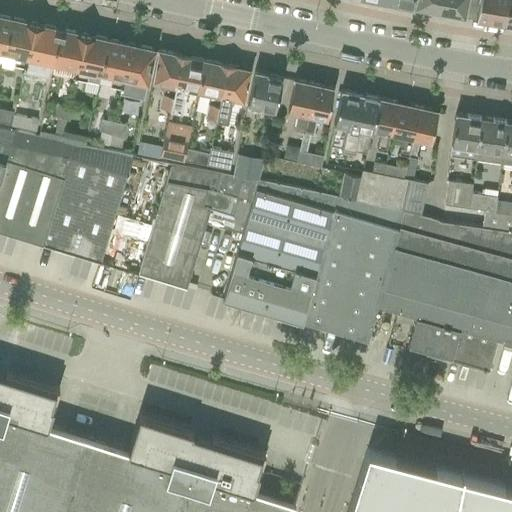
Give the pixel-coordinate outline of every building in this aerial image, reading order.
[(416,0),(415,7),(440,11),(441,0),(416,0)] [(441,0),(440,11),(465,16),(467,0),(441,0)] [(479,0),(475,19),(501,22),(504,0),(479,0)] [(511,0),(504,0),(501,22),(511,24),(511,0)] [(0,51),(3,52),(11,18),(0,15),(0,51)] [(14,64),(25,67),(34,23),(11,18),(3,52),(16,55),(14,64)] [(25,67),(24,72),(47,77),(50,63),(53,47),(58,28),(34,23),(25,67)] [(57,48),(54,63),(66,66),(64,75),(75,78),(84,33),(62,28),(57,48)] [(84,33),(75,78),(97,82),(99,73),(107,38),(84,33)] [(99,73),(97,82),(120,87),(130,43),(107,38),(99,73)] [(120,87),(119,93),(143,98),(147,83),(150,68),(154,49),(130,43),(120,87)] [(159,105),(170,108),(182,55),(158,49),(151,81),(164,84),(159,105)] [(187,89),(198,91),(204,59),(182,55),(170,108),(182,110),(187,89)] [(205,116),(216,119),(228,64),(204,59),(198,91),(197,92),(209,95),(205,116)] [(251,69),(228,64),(216,119),(227,121),(232,100),(244,102),(251,69)] [(248,104),(247,107),(259,109),(260,106),(276,110),(278,97),(282,78),(267,74),(267,73),(255,70),(251,90),(248,104)] [(294,129),(303,131),(314,83),(295,79),(288,110),(298,112),(294,129)] [(314,83),(303,131),(314,133),(317,116),(326,118),(333,87),(314,83)] [(342,89),(330,144),(367,152),(372,129),(378,96),(365,93),(364,94),(342,89)] [(397,100),(378,96),(372,129),(381,131),(377,148),(387,150),(397,100)] [(397,100),(390,133),(402,136),(398,158),(406,160),(407,155),(419,105),(401,101),(397,100)] [(56,104),(54,115),(68,120),(71,107),(56,104)] [(419,105),(407,155),(417,157),(421,140),(431,142),(434,129),(438,109),(419,105)] [(0,108),(0,122),(10,124),(12,113),(13,111),(0,108)] [(10,124),(10,125),(35,130),(38,118),(12,113),(10,124)] [(450,155),(476,158),(482,117),(456,113),(450,155)] [(476,158),(502,162),(507,120),(482,117),(476,158)] [(101,118),(99,129),(110,133),(113,120),(101,118)] [(113,120),(110,133),(123,138),(126,123),(113,120)] [(502,162),(511,163),(511,120),(507,120),(502,162)] [(0,175),(5,158),(14,130),(0,126),(0,175)] [(62,175),(72,141),(60,139),(14,129),(14,130),(5,158),(0,175),(0,229),(42,242),(62,175)] [(63,129),(60,139),(72,141),(73,142),(84,144),(86,134),(63,129)] [(164,135),(160,155),(183,160),(184,159),(186,148),(188,140),(164,135)] [(100,260),(132,153),(84,144),(73,142),(72,141),(62,175),(42,242),(100,260)] [(286,144),(283,157),(296,160),(298,149),(299,147),(286,144)] [(208,153),(206,164),(229,169),(233,151),(210,146),(208,153)] [(186,148),(184,159),(206,164),(208,153),(186,148)] [(298,149),(296,160),(320,166),(323,154),(298,149)] [(236,157),(233,173),(258,178),(262,163),(236,157)] [(252,200),(258,178),(171,161),(165,181),(137,271),(187,286),(206,222),(241,232),(252,200)] [(374,161),(372,171),(383,173),(385,163),(384,163),(374,161)] [(359,175),(354,199),(377,204),(422,212),(428,182),(402,177),(383,173),(372,171),(360,169),(359,175)] [(343,172),(339,195),(354,199),(359,175),(343,172)] [(302,320),(339,195),(258,178),(252,200),(241,232),(222,296),(302,320)] [(469,208),(471,193),(472,183),(448,180),(444,204),(469,208)] [(471,193),(469,208),(484,210),(494,211),(496,199),(496,196),(471,193)] [(397,225),(401,209),(377,204),(354,199),(339,195),(302,320),(338,331),(340,326),(363,333),(361,338),(367,340),(378,305),(397,225)] [(511,201),(496,199),(494,211),(484,210),(482,226),(511,230),(511,201)] [(498,338),(511,341),(511,230),(440,221),(404,210),(401,209),(397,225),(378,305),(415,315),(456,327),(447,359),(489,370),(489,369),(482,367),(486,354),(493,356),(498,338)] [(425,353),(447,359),(456,327),(415,315),(407,344),(426,349),(425,353)] [(0,511),(290,511),(294,501),(253,488),(264,453),(210,436),(210,438),(140,416),(135,431),(133,430),(127,449),(47,423),(58,388),(4,371),(4,373),(0,371),(0,511)] [(448,511),(459,460),(365,436),(340,511),(448,511)] [(511,511),(511,474),(459,460),(448,511),(511,511)]
